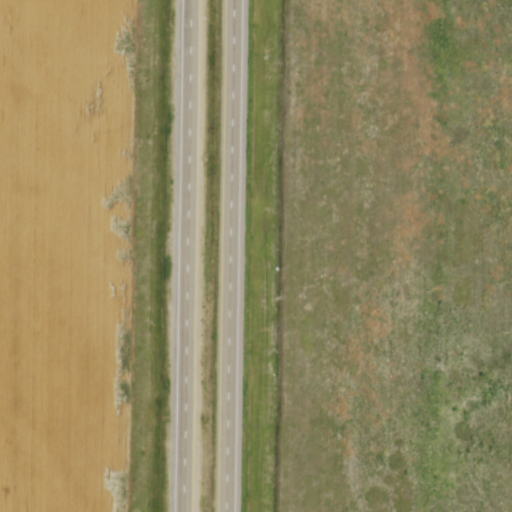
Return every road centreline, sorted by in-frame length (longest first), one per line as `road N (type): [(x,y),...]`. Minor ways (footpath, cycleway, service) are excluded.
road 1 (trunk): [(229,511),(237,0)]
road 2 (trunk): [(193,0),(186,511)]
